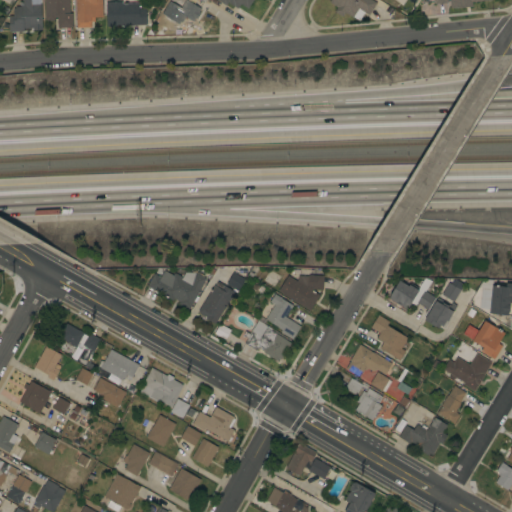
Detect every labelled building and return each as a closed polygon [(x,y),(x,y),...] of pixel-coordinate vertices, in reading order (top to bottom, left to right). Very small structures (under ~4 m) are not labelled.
[(40,0),(41,30),(32,30),(32,28),(22,28),(22,31),(8,31),(8,16),(12,15),(12,8),(14,8),(14,6),(19,6),(19,3),(21,3),(21,0),(40,0)] [(43,0),(68,0),(69,13),(72,13),(72,27),(57,28),(57,18),(54,18),(54,20),(46,21),(46,20),(44,20),(43,0)] [(101,0),(102,17),(94,17),(94,21),(90,21),(90,27),(77,28),(76,22),(75,0),(101,0)] [(167,0),(165,8),(177,13),(182,0),(167,0)] [(185,0),(200,9),(198,12),(200,13),(196,19),(194,18),(192,21),(178,12),(185,0)] [(252,0),(247,8),(240,4),(237,9),(227,2),(225,5),(217,0),(206,0),(205,2),(201,0),(252,0)] [(371,0),(376,3),(368,15),(364,12),(358,20),(353,17),(352,17),(344,12),(342,17),(334,11),(336,7),(329,2),(330,0),(371,0)] [(449,0),(491,0),(471,2),(472,6),(450,9),(449,0)] [(132,25),(132,26),(126,26),(126,25),(116,26),(116,27),(106,27),(105,2),(121,1),(122,4),(138,3),(139,9),(145,9),(145,25),(132,25)] [(195,272),(205,278),(188,309),(178,303),(179,302),(173,298),(172,300),(147,286),(154,274),(160,277),(162,273),(164,270),(173,275),(174,273),(182,277),(185,272),(195,272)] [(226,284),(233,273),(244,279),(237,291),(226,284)] [(298,275),(308,276),(308,275),(323,276),(322,290),(314,289),(313,291),(319,295),(309,311),(278,291),(287,275),(296,281),(298,275)] [(448,283),(451,285),(454,279),(463,285),(453,301),(441,294),(448,283)] [(388,298),(399,280),(408,286),(410,283),(419,289),(408,307),(407,307),(406,309),(388,298)] [(214,324),(207,320),(205,319),(206,318),(205,318),(206,317),(204,315),(203,316),(199,313),(199,312),(197,311),(214,285),(215,285),(217,281),(234,292),(214,324)] [(511,303),(509,303),(509,305),(510,305),(509,312),(508,312),(507,316),(501,315),(501,316),(497,316),(497,315),(488,314),(489,309),(479,308),(481,289),(491,290),(491,285),(505,287),(506,283),(511,283),(511,303)] [(435,298),(428,310),(416,303),(423,291),(435,298)] [(300,326),(292,339),(280,331),(281,330),(265,320),(274,305),(269,302),(274,294),(292,305),(285,317),(300,326)] [(435,301),(441,304),(443,301),(450,305),(452,303),(456,305),(447,321),(446,320),(442,327),(439,325),(438,328),(435,326),(435,327),(423,320),(435,301)] [(379,348),(382,342),(376,338),(379,333),(370,328),(378,315),(388,321),(386,325),(407,338),(400,349),(404,351),(399,360),(379,348)] [(290,343),(280,360),(279,359),(278,362),(263,353),(264,352),(257,348),(256,351),(244,343),(247,338),(243,335),(245,331),(250,334),(258,320),(267,326),(266,328),(290,343)] [(484,321),(504,334),(498,344),(501,346),(493,359),(481,351),(483,348),(472,341),(472,340),(462,334),(468,324),(477,330),(484,321)] [(58,338),(61,332),(59,331),(61,327),(63,328),(66,324),(78,330),(81,331),(80,332),(83,333),(75,347),(58,338)] [(89,333),(100,339),(93,351),(82,345),(89,333)] [(367,368),(365,370),(364,369),(362,372),(355,368),(352,372),(345,369),(350,361),(349,361),(359,344),(373,353),(391,364),(384,375),(376,370),(371,371),(367,368)] [(45,347),(60,355),(53,368),(58,371),(52,380),(46,377),(47,375),(33,368),(45,347)] [(138,364),(131,377),(126,374),(122,380),(121,379),(120,380),(118,379),(118,378),(100,368),(110,349),(138,364)] [(449,360),(453,363),(457,358),(469,365),(476,354),(490,363),(483,374),(484,375),(473,391),(463,385),(464,383),(443,369),(449,360)] [(85,386),(74,379),(81,368),(92,374),(85,386)] [(170,407),(160,401),(159,403),(139,392),(143,384),(142,383),(151,368),(166,376),(167,375),(172,378),(172,379),(182,385),(170,407)] [(388,379),(388,380),(390,381),(391,378),(399,382),(399,381),(410,387),(406,394),(403,393),(399,401),(382,391),(381,391),(375,387),(374,388),(369,385),(370,384),(369,384),(376,372),(388,379)] [(125,392),(117,408),(96,397),(98,393),(92,390),(99,378),(125,392)] [(362,385),(363,383),(367,385),(365,389),(361,386),(355,395),(344,388),(350,378),(362,385)] [(18,401),(25,390),(22,388),(25,383),(28,385),(30,381),(50,393),(38,413),(18,401)] [(440,406),(447,395),(453,385),(465,393),(459,402),(460,403),(459,405),(460,405),(457,409),(456,409),(456,410),(457,411),(456,413),(459,415),(454,424),(436,413),(440,406)] [(371,420),(354,410),(359,403),(356,401),(362,391),(365,392),(367,388),(382,397),(377,404),(380,405),(371,420)] [(62,414),(51,408),(57,397),(68,403),(62,414)] [(188,405),(181,418),(170,412),(177,398),(188,405)] [(215,406),(233,417),(233,418),(234,419),(229,428),(234,430),(230,437),(232,437),(229,442),(228,441),(227,442),(204,429),(203,431),(191,424),(198,411),(209,417),(215,406)] [(162,447),(146,438),(147,436),(146,436),(151,427),(159,415),(175,424),(162,447)] [(0,419),(2,416),(18,425),(13,434),(17,437),(8,453),(0,448),(0,419)] [(442,433),(446,435),(441,444),(439,443),(431,455),(429,453),(428,455),(415,448),(417,446),(410,442),(409,443),(398,437),(405,425),(410,428),(410,427),(413,429),(416,424),(421,427),(422,425),(426,427),(425,429),(426,430),(434,418),(446,425),(442,433)] [(201,434),(194,446),(180,438),(186,426),(201,434)] [(56,440),(48,454),(33,446),(34,444),(33,444),(36,439),(37,439),(41,432),(56,440)] [(192,457),(191,456),(192,454),(193,454),(202,438),(217,447),(206,466),(191,458),(192,457)] [(307,470),(308,469),(303,467),(298,476),(285,468),(299,443),(316,452),(313,458),(314,459),(314,458),(330,467),(323,479),(307,470)] [(136,476),(123,469),(126,464),(121,461),(131,444),(149,453),(136,476)] [(148,464),(154,451),(177,464),(170,476),(148,464)] [(75,462),(80,453),(88,458),(83,466),(75,462)] [(0,461),(17,470),(13,477),(5,473),(4,475),(2,474),(0,478),(0,461)] [(511,482),(507,490),(494,482),(499,475),(497,474),(498,473),(496,471),(501,462),(507,466),(506,466),(511,469),(511,482)] [(188,501),(168,489),(180,468),(200,479),(188,501)] [(120,506),(117,511),(106,506),(109,500),(103,496),(116,474),(135,485),(136,484),(140,487),(131,503),(128,503),(130,505),(128,509),(125,509),(120,506)] [(5,497),(12,485),(13,485),(18,476),(29,482),(24,492),(18,504),(5,497)] [(50,511),(40,506),(36,511),(31,511),(29,511),(33,505),(34,503),(33,502),(42,486),(43,486),(47,480),(58,486),(57,487),(64,491),(52,511),(50,511)] [(374,494),(363,511),(344,511),(349,503),(346,501),(346,502),(344,501),(345,500),(344,499),(348,493),(350,491),(349,488),(351,483),(355,482),(374,494)] [(282,511),(279,510),(280,509),(269,503),(269,502),(266,500),(273,487),(282,492),(283,490),(290,494),(289,495),(296,499),(295,502),(298,500),(301,502),(302,506),(299,510),(302,511),(282,511)]
